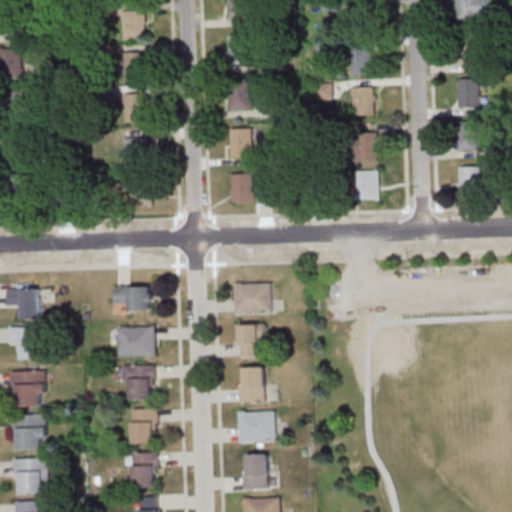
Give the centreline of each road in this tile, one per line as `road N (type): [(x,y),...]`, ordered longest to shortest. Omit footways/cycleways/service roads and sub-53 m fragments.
road 1 (residential): [(203,511),(185,0)]
road 2 (residential): [(511,226),(0,244)]
road 3 (residential): [(425,230),(416,0)]
